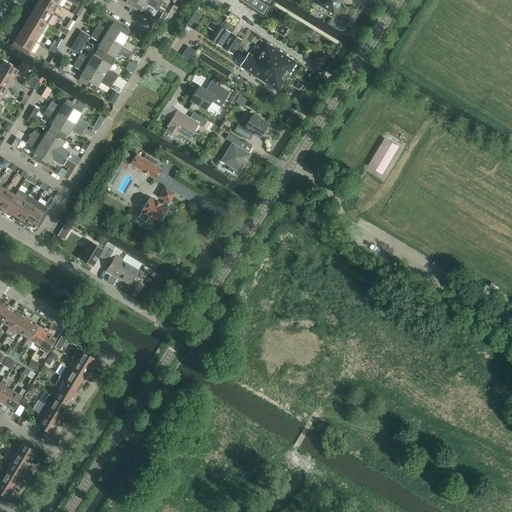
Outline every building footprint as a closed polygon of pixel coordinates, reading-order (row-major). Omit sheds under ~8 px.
[(38,5),(37,4),(36,4),(52,14),(58,5),(49,0),(37,0),(39,3),(38,5)] [(161,4),(163,5),(163,4),(155,0),(137,0),(134,7),(142,12),(144,8),(145,8),(147,4),(151,6),(150,6),(157,10),(161,4)] [(217,0),(202,0),(201,2),(215,10),(220,2),(217,0)] [(261,0),(237,0),(237,1),(263,17),(270,6),(261,0)] [(321,0),(319,5),(334,14),(342,0),(321,0)] [(85,5),(81,2),(74,14),(78,16),(85,5)] [(36,7),(31,8),(28,12),(47,23),(52,14),(36,4),(36,5),(37,5),(36,7)] [(26,23),(25,23),(41,33),(47,23),(28,12),(26,16),(27,21),(26,23)] [(162,15),(158,21),(162,24),(166,18),(162,15)] [(114,22),(111,26),(108,30),(105,28),(98,24),(94,30),(93,29),(92,29),(113,42),(122,27),(114,22)] [(26,24),(25,25),(19,27),(17,31),(36,42),(41,33),(25,23),(26,24)] [(220,26),(211,40),(222,48),(231,33),(220,26)] [(130,32),(122,27),(113,42),(131,53),(135,46),(128,42),(125,41),(128,36),(127,36),(130,32)] [(92,29),(94,31),(90,37),(97,41),(100,43),(98,47),(98,48),(96,51),(104,56),(113,42),(92,29)] [(14,42),(30,51),(36,42),(17,31),(15,34),(16,40),(15,42),(14,41),(14,42)] [(241,40),(231,33),(222,48),(232,54),(241,40)] [(80,42),(76,39),(71,48),(75,50),(80,42)] [(145,40),(140,48),(146,51),(150,43),(145,40)] [(14,42),(11,46),(27,55),(30,51),(14,42)] [(131,53),(113,42),(104,56),(112,61),(114,57),(115,58),(118,53),(121,55),(128,59),(131,53)] [(261,51),(257,57),(287,77),(296,63),(267,43),(261,51)] [(188,46),(181,56),(189,61),(196,51),(188,46)] [(94,55),(93,55),(90,59),(87,57),(80,53),(77,59),(75,58),(95,71),(104,56),(96,51),(94,55)] [(238,53),(233,61),(240,66),(239,66),(278,91),(287,77),(257,57),(256,58),(248,53),(245,58),(238,53)] [(116,83),(114,82),(118,76),(111,71),(108,70),(110,65),(112,61),(104,56),(95,71),(116,83)] [(76,60),(73,66),(80,70),(83,72),(80,76),(81,77),(78,81),(86,85),(95,71),(75,58),(75,59),(76,60)] [(18,70),(3,60),(2,61),(3,61),(2,63),(0,63),(0,71),(13,80),(18,70)] [(45,60),(43,64),(51,69),(53,66),(45,60)] [(130,61),(125,69),(133,74),(137,66),(130,61)] [(0,84),(7,89),(13,80),(0,71),(0,84)] [(94,90),(97,86),(97,87),(100,82),(103,84),(110,88),(114,82),(115,83),(116,83),(95,71),(86,85),(94,90)] [(127,71),(123,77),(128,80),(132,74),(127,71)] [(29,86),(34,89),(39,81),(34,78),(29,86)] [(230,92),(215,83),(209,92),(199,86),(190,101),(206,110),(211,102),(221,107),(230,92)] [(7,101),(12,92),(7,89),(0,84),(0,97),(2,98),(7,101)] [(46,99),(51,90),(47,87),(41,96),(46,99)] [(120,94),(114,90),(110,96),(116,100),(120,94)] [(229,99),(234,103),(239,95),(234,92),(229,99)] [(51,101),(48,107),(46,106),(46,107),(66,119),(75,104),(67,99),(64,103),(61,107),(58,105),(51,101)] [(89,124),(82,120),(81,120),(78,118),(81,113),(80,113),(83,109),(75,104),(66,119),(85,130),(89,124)] [(29,116),(33,119),(39,110),(34,107),(29,116)] [(46,107),(47,108),(44,114),(51,118),(54,120),(51,125),(52,125),(49,129),(57,133),(66,119),(46,107)] [(207,121),(194,112),(190,118),(177,111),(168,126),(169,127),(168,130),(176,135),(178,132),(189,139),(198,124),(203,127),(207,121)] [(269,124),(253,114),(244,128),(238,125),(234,131),(246,138),(250,132),(260,138),(269,124)] [(67,134),(68,135),(71,130),(74,132),(81,137),(85,130),(66,119),(57,133),(65,138),(67,134)] [(215,132),(218,127),(208,121),(205,126),(215,132)] [(47,132),(46,132),(44,137),(41,135),(34,130),(30,137),(28,135),(28,136),(48,148),(57,133),(49,129),(47,132)] [(71,153),(64,149),(61,147),(64,142),(63,142),(65,138),(57,133),(48,148),(67,159),(71,153)] [(238,175),(251,154),(242,149),(239,147),(242,142),(229,134),(226,139),(232,143),(220,161),(230,167),(228,170),(232,172),(232,173),(233,173),(238,175)] [(28,136),(30,137),(26,143),(33,147),(36,149),(33,154),(34,154),(32,158),(39,163),(48,148),(28,136)] [(398,147),(384,139),(368,166),(382,174),(398,147)] [(47,168),(50,164),(51,164),(53,160),(56,161),(63,166),(67,159),(48,148),(39,163),(47,168)] [(71,153),(67,159),(77,165),(81,159),(71,153)] [(204,154),(200,159),(206,163),(209,157),(204,154)] [(161,169),(137,155),(131,164),(155,179),(161,169)] [(118,166),(125,170),(129,163),(122,159),(118,166)] [(10,163),(7,167),(15,172),(18,167),(10,163)] [(71,174),(67,171),(63,177),(68,180),(71,174)] [(163,210),(165,211),(166,208),(169,203),(176,193),(165,187),(159,197),(165,201),(162,205),(154,200),(154,201),(149,198),(146,196),(142,202),(146,204),(142,211),(139,217),(145,220),(149,215),(158,221),(159,220),(160,220),(162,220),(164,217),(164,215),(162,214),(163,213),(162,212),(163,210)] [(4,213),(16,195),(6,189),(0,199),(0,208),(1,211),(4,213)] [(8,216),(12,215),(15,216),(28,195),(19,190),(16,195),(4,213),(8,216)] [(18,218),(19,222),(23,224),(37,201),(28,195),(15,216),(18,218)] [(50,209),(55,201),(49,198),(45,206),(50,209)] [(27,227),(31,226),(34,228),(35,226),(38,228),(50,209),(45,206),(37,201),(23,224),(27,227)] [(62,229),(67,232),(71,225),(66,222),(62,229)] [(93,267),(103,249),(90,241),(79,259),(93,267)] [(116,255),(118,257),(122,251),(116,247),(114,251),(109,260),(108,261),(105,265),(109,267),(116,255)] [(109,248),(102,258),(108,261),(109,260),(114,251),(109,248)] [(138,271),(121,261),(122,259),(118,257),(116,255),(108,268),(114,272),(113,274),(130,284),(138,271)] [(11,308),(2,303),(3,303),(2,302),(0,306),(0,321),(2,323),(11,308)] [(12,309),(12,308),(11,308),(2,323),(9,327),(6,332),(8,334),(21,314),(20,313),(20,314),(12,309)] [(11,336),(15,330),(21,334),(30,319),(29,319),(21,314),(8,334),(11,336)] [(27,338),(24,344),(27,345),(39,325),(38,325),(30,320),(30,319),(21,334),(27,338)] [(33,341),(39,345),(47,333),(49,331),(39,326),(40,325),(39,325),(27,345),(30,347),(33,341)] [(45,351),(41,357),(44,359),(56,339),(47,333),(39,345),(38,347),(45,351)] [(60,350),(67,339),(61,336),(54,347),(60,350)] [(97,360),(77,348),(72,357),(92,370),(92,369),(97,360)] [(8,357),(4,362),(11,367),(14,361),(8,357)] [(75,363),(72,370),(86,379),(87,378),(86,378),(91,370),(92,370),(72,357),(70,360),(75,363)] [(81,388),(81,387),(86,379),(72,370),(66,367),(60,376),(81,388)] [(75,397),(80,389),(81,389),(81,388),(60,376),(55,385),(60,388),(75,397)] [(0,402),(3,404),(3,405),(12,390),(6,386),(9,381),(6,379),(0,389),(0,402)] [(32,384),(27,392),(32,395),(37,387),(32,384)] [(57,395),(51,391),(49,394),(70,407),(70,406),(75,398),(75,397),(60,388),(57,395)] [(4,405),(13,410),(25,390),(22,389),(19,394),(12,390),(3,405),(4,405)] [(64,415),(69,407),(70,407),(49,394),(44,404),(64,416),(64,415)] [(59,425),(58,424),(63,416),(64,416),(44,404),(38,413),(58,425),(59,425)] [(52,434),(58,425),(58,426),(58,425),(38,413),(36,416),(42,419),(38,426),(52,434)] [(37,452),(23,443),(17,453),(32,462),(32,461),(37,452)] [(13,459),(8,456),(6,458),(26,471),(26,470),(31,462),(32,462),(17,453),(13,459)] [(4,461),(10,465),(6,471),(21,480),(20,479),(26,471),(6,458),(4,461)] [(2,477),(0,476),(0,480),(15,489),(20,480),(21,480),(6,471),(2,477)] [(0,493),(9,499),(14,489),(15,490),(15,489),(0,480),(0,493)]
